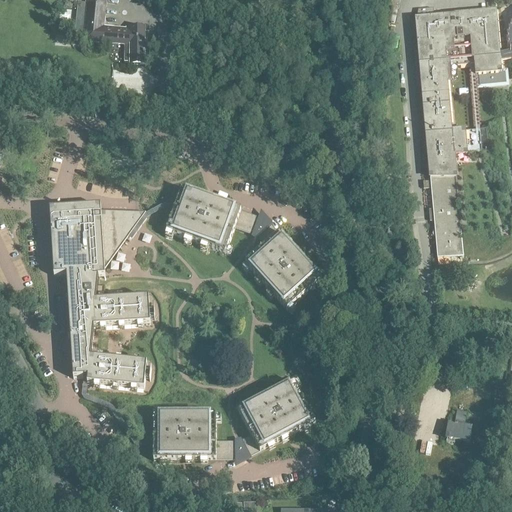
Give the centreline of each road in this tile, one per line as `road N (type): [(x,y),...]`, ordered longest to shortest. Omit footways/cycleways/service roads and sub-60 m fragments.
road 1 (unclassified): [(338,168),(0,115)]
road 2 (unclassified): [(380,511),(366,432),(383,316)]
road 3 (unclassified): [(338,168),(338,92),(353,0)]
road 4 (unclassified): [(383,316),(338,168)]
road 5 (unclassified): [(55,476),(43,424),(0,338)]
